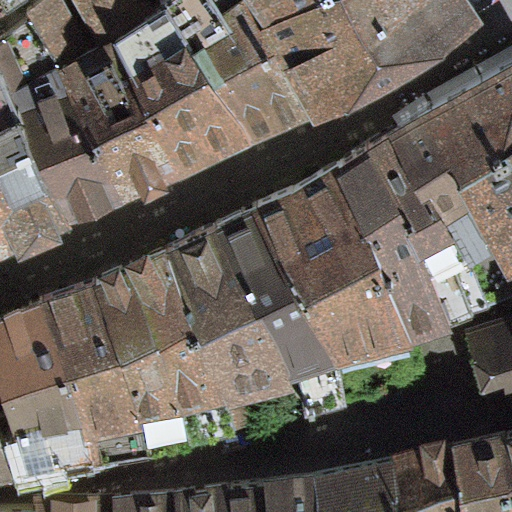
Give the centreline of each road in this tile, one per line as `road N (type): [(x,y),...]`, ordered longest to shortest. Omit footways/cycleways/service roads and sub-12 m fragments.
road 1 (residential): [(0,274),(38,267),(271,159),(395,93),(511,17)]
road 2 (residential): [(0,490),(471,412),(511,412)]
